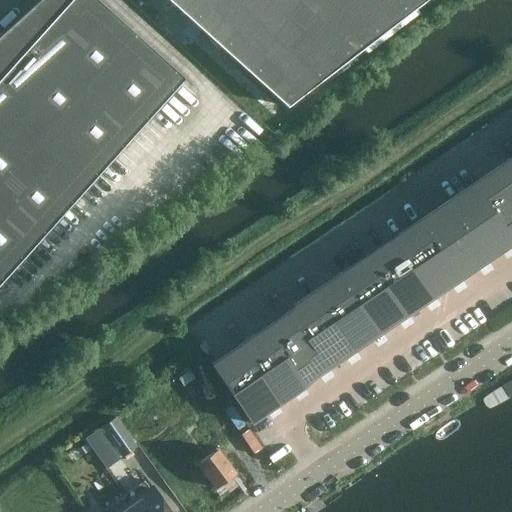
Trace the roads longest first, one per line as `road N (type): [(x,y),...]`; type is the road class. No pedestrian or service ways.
road 1 (unknown): [(322,476),(293,439),(288,417),(511,271)]
road 2 (residential): [(271,511),(511,345)]
